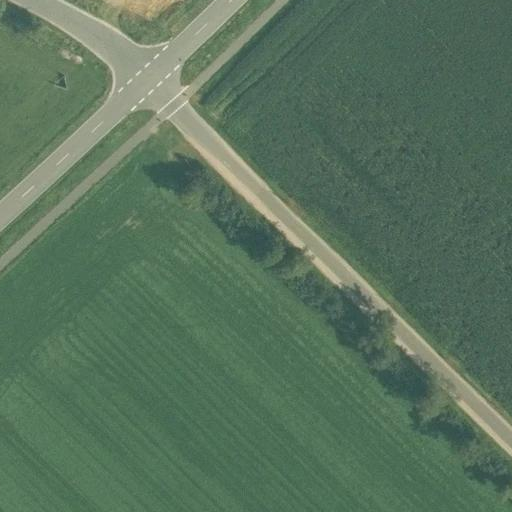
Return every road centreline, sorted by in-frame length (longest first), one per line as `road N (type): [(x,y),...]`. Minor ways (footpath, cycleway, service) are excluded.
road 1 (unclassified): [(511,441),(144,80)]
road 2 (tertiary): [(144,80),(0,212)]
road 3 (unclassified): [(32,0),(72,19),(144,80)]
